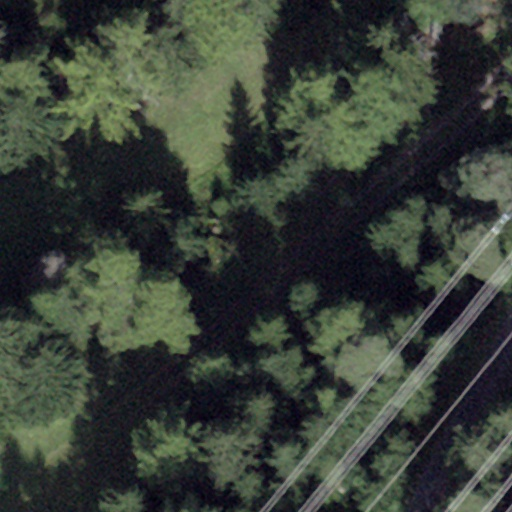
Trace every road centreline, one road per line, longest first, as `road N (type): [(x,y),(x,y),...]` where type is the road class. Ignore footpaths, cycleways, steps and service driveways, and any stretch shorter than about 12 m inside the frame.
road 1 (track): [(511,93),(152,454),(63,511)]
road 2 (track): [(441,511),(511,376)]
